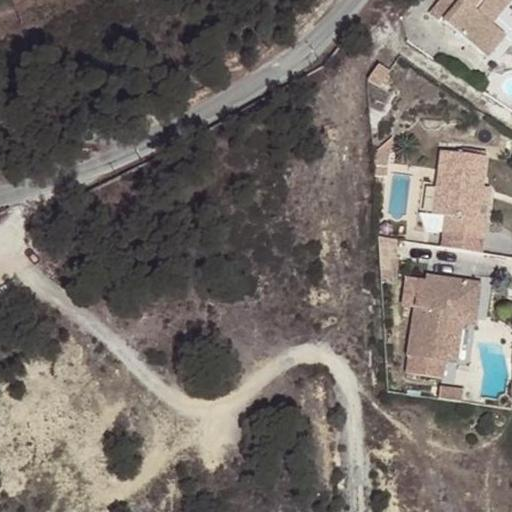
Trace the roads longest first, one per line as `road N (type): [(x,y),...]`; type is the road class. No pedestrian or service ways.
road 1 (track): [(25,194),(16,249),(31,277),(184,404),(225,406),(304,353),(335,362),(354,400),(358,511)]
road 2 (unclassified): [(119,156),(255,89),(324,36),(355,0)]
road 3 (unknown): [(511,123),(381,31)]
road 4 (unclassified): [(0,201),(119,156)]
road 5 (residential): [(119,156),(0,132)]
